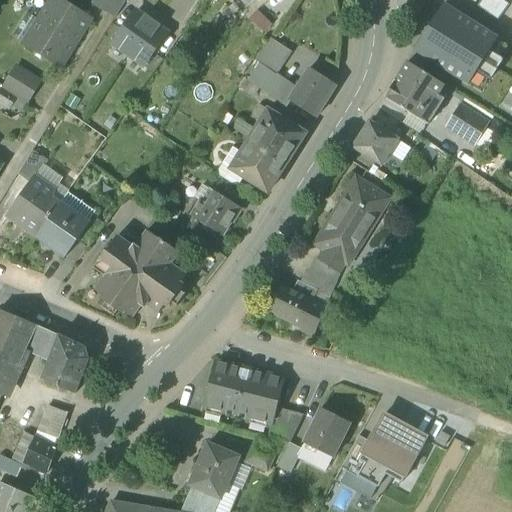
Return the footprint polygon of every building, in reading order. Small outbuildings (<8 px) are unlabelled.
[(58,0),(51,0),(38,21),(76,44),(91,20),(58,0)] [(94,0),(91,5),(115,19),(126,0),(94,0)] [(468,86),(477,73),(489,53),(497,39),(444,5),(414,52),(468,86)] [(511,11),(507,9),(497,23),(511,33),(511,11)] [(249,20),(265,32),(271,23),(255,11),(249,20)] [(113,45),(128,56),(151,23),(136,12),(113,45)] [(12,37),(24,44),(38,21),(27,14),(12,37)] [(76,44),(38,21),(24,44),(36,52),(35,57),(40,60),(44,57),(61,68),(76,44)] [(151,23),(128,56),(143,67),(166,34),(151,23)] [(273,74),(275,76),(276,75),(290,53),(270,40),(255,62),(260,65),(273,74)] [(503,61),(489,53),(477,73),(490,81),(503,61)] [(384,99),(426,126),(442,101),(436,97),(443,86),(407,63),(384,99)] [(248,82),(260,90),(267,81),(268,81),(273,74),(260,65),(248,82)] [(3,88),(27,103),(40,83),(16,68),(3,88)] [(290,102),(315,118),(335,87),(308,70),(291,97),(288,101),(290,102)] [(237,87),(258,102),(264,93),(260,90),(248,82),(243,78),(237,87)] [(291,97),(268,81),(267,81),(260,90),(264,93),(285,108),(290,102),(288,101),(291,97)] [(446,126),(476,145),(489,124),(459,105),(446,126)] [(260,130),(252,143),(286,165),(304,136),(292,128),(293,126),(281,119),(268,111),(256,128),(260,130)] [(354,148),(382,165),(400,136),(394,132),(391,136),(382,130),(370,122),(354,148)] [(385,126),(382,130),(391,136),(394,132),(385,126)] [(256,128),(249,140),(252,143),(260,130),(256,128)] [(249,140),(241,153),(244,155),(252,143),(249,140)] [(269,193),(286,165),(252,143),(244,155),(241,153),(230,170),(243,178),(243,179),(255,187),(256,185),(269,193)] [(224,179),(237,188),(243,178),(230,170),(241,153),(233,148),(223,164),(222,165),(216,174),(224,179)] [(18,174),(31,183),(34,179),(35,180),(48,162),(32,152),(18,174)] [(10,218),(37,237),(60,204),(52,199),(53,192),(35,180),(34,179),(31,183),(9,214),(10,218)] [(316,246),(325,252),(343,263),(347,266),(388,201),(357,181),(316,246)] [(192,217),(222,236),(230,223),(231,224),(240,209),(215,193),(208,205),(201,201),(192,217)] [(37,237),(67,258),(79,242),(90,225),(89,225),(60,204),(37,237)] [(79,242),(88,248),(104,226),(94,219),(89,225),(90,225),(79,242)] [(125,313),(132,318),(141,306),(147,305),(159,314),(164,306),(168,308),(184,286),(180,284),(186,276),(168,263),(171,258),(168,256),(173,249),(161,240),(160,241),(147,232),(135,249),(117,237),(108,250),(107,250),(98,262),(105,267),(103,270),(107,273),(95,291),(102,297),(100,300),(122,316),(125,313)] [(337,273),(343,263),(325,252),(319,262),(337,273)] [(315,260),(309,273),(334,285),(339,275),(337,273),(319,262),(315,260)] [(328,296),(334,285),(309,273),(307,272),(302,283),(318,291),(327,296),(328,296)] [(314,300),(318,291),(302,283),(298,282),(294,291),(314,300)] [(269,312),(300,328),(314,300),(294,291),(282,285),(269,312)] [(314,300),(323,305),(327,296),(318,291),(314,300)] [(323,305),(314,300),(300,328),(299,330),(309,335),(323,305)] [(0,397),(1,396),(15,365),(18,366),(24,352),(36,327),(0,311),(0,397)] [(42,381),(75,395),(88,360),(85,349),(36,327),(24,352),(48,363),(42,381)] [(271,425),(272,426),(277,409),(284,381),(214,363),(202,408),(271,425)] [(48,407),(36,438),(55,447),(68,414),(48,407)] [(268,437),(291,443),(304,416),(277,409),(272,426),(271,425),(268,437)] [(303,444),(304,445),(302,450),(298,459),(325,473),(332,459),(349,425),(320,410),(303,444)] [(425,438),(384,416),(369,442),(363,454),(405,477),(425,438)] [(24,464),(35,438),(25,433),(11,461),(22,467),(24,464)] [(363,454),(369,442),(358,436),(341,468),(357,477),(364,464),(359,461),(363,454)] [(28,467),(46,475),(56,448),(55,447),(36,438),(35,438),(24,464),(22,467),(21,469),(26,471),(28,467)] [(245,464),(267,473),(272,460),(277,462),(280,456),(276,454),(277,451),(254,441),(245,464)] [(277,468),(290,474),(298,459),(302,450),(289,444),(277,468)] [(189,486),(193,488),(220,500),(221,500),(239,458),(207,445),(189,486)] [(405,477),(363,454),(359,461),(364,464),(357,477),(378,488),(385,475),(401,484),(405,477)] [(0,471),(16,478),(21,469),(22,467),(11,461),(0,455),(0,471)] [(183,459),(173,480),(184,485),(194,464),(183,459)] [(0,511),(28,511),(34,499),(0,484),(0,511)] [(214,511),(220,500),(193,488),(182,511),(163,511),(111,503),(106,511),(214,511)]
